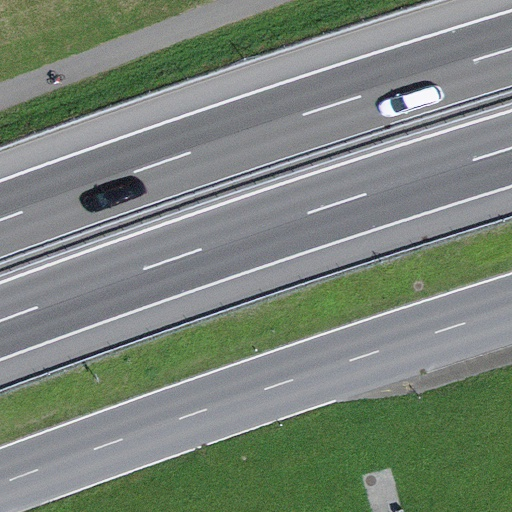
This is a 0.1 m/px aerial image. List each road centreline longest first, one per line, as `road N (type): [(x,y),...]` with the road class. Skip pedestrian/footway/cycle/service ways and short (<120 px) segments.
road 1 (secondary): [(511,301),(0,476)]
road 2 (motorway): [(0,320),(179,251),(511,146)]
road 3 (motorway): [(511,48),(0,218)]
